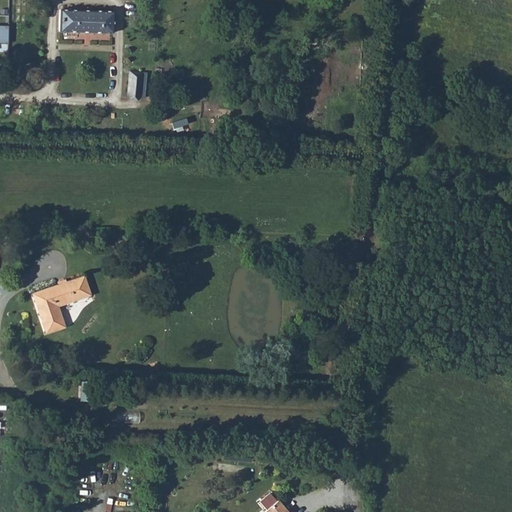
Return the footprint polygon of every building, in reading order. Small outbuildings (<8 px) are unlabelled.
[(61,10),(60,31),(111,32),(112,12),(61,10)] [(0,44),(7,45),(8,26),(0,25),(0,44)] [(128,71),(126,97),(141,98),(143,72),(128,71)] [(289,131),(288,151),(298,152),(300,132),(289,131)] [(83,276),(31,293),(45,335),(65,328),(58,306),(90,295),(83,276)] [(289,511),(278,498),(265,508),(268,511),(289,511)]
